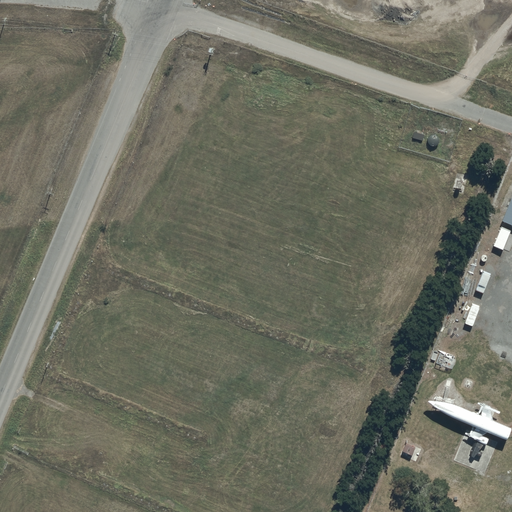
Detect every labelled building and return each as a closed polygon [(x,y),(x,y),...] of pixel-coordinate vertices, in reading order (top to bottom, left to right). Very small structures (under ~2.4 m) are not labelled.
[(447,173),(441,172),(436,190),(442,191),(447,173)] [(511,193),(501,219),(511,223),(511,193)] [(492,244),(502,248),(510,230),(500,226),(492,244)] [(428,374),(428,384),(444,385),(444,375),(428,374)] [(468,376),(448,374),(446,386),(467,388),(468,376)] [(460,438),(468,445),(490,423),(482,416),(460,438)] [(439,447),(440,445),(419,441),(418,443),(405,441),(401,464),(441,471),(445,448),(439,447)]
